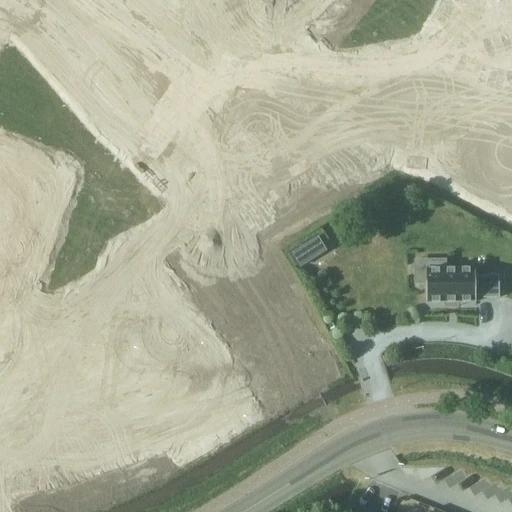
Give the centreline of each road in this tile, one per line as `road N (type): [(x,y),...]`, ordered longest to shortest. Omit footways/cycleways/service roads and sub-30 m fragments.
road 1 (residential): [(0,331),(25,337),(59,328),(250,224),(268,210),(282,122)]
road 2 (secondary): [(236,511),(363,438),(397,427),(447,423),(511,441)]
road 3 (residential): [(282,122),(458,94),(511,116)]
road 4 (residential): [(282,122),(167,0)]
